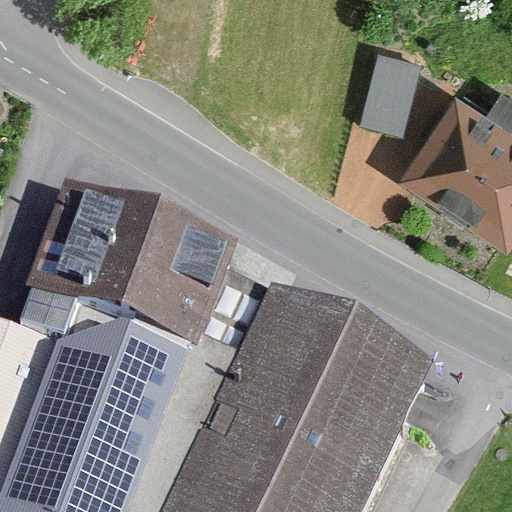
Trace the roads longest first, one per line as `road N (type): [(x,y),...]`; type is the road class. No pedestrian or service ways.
road 1 (tertiary): [(511,348),(4,56)]
road 2 (residential): [(425,511),(511,352)]
